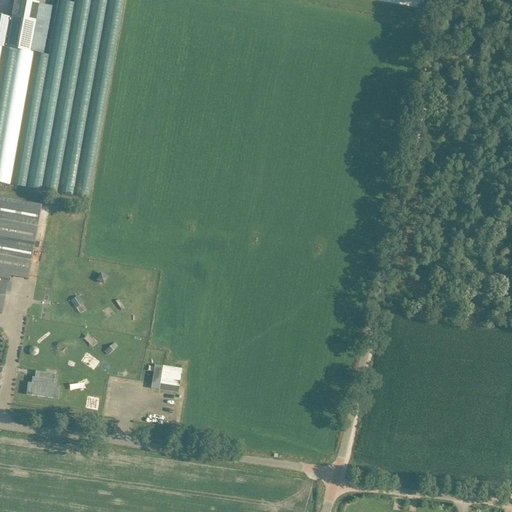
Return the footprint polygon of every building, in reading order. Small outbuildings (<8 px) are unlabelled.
[(123,0),(74,0),(74,4),(58,2),(48,57),(43,56),(52,5),(39,3),(22,0),(14,0),(12,18),(0,15),(0,183),(89,200),(123,0)] [(0,313),(2,314),(9,276),(29,280),(42,205),(0,197),(0,313)] [(71,299),(75,307),(83,303),(79,296),(71,299)] [(114,342),(109,347),(113,351),(118,346),(114,342)] [(161,376),(159,390),(178,393),(180,379),(182,369),(163,366),(161,376)] [(27,382),(25,395),(57,399),(59,386),(55,386),(56,380),(31,376),(30,383),(27,382)]
